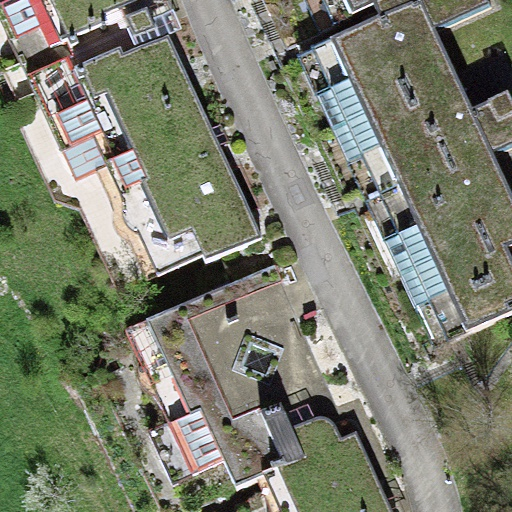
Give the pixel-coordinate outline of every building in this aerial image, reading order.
[(0,0),(0,13),(3,12),(27,0),(0,0)] [(143,0),(27,0),(3,12),(27,63),(108,26),(104,19),(143,0)] [(317,100),(333,134),(455,75),(435,33),(491,8),(487,0),(412,0),(376,16),(378,22),(312,53),(331,93),(317,100)] [(320,0),(334,28),(373,10),(376,16),(412,0),(320,0)] [(39,89),(66,147),(191,87),(168,37),(123,58),(120,52),(39,89)] [(472,112),(455,75),(333,134),(347,165),(361,159),(374,186),(511,121),(511,105),(507,95),(472,112)] [(230,170),(191,87),(66,147),(60,149),(75,181),(106,167),(130,218),(230,170)] [(511,121),(374,186),(398,239),(385,245),(415,310),(429,304),(447,344),(511,314),(511,262),(507,251),(511,248),(511,198),(493,157),(511,147),(511,121)] [(261,238),(230,170),(130,218),(158,278),(202,257),(205,264),(261,238)] [(268,477),(284,511),(329,511),(381,488),(356,433),(352,435),(275,266),(134,331),(175,420),(149,433),(173,486),(224,463),(237,491),(268,477)] [(392,511),(381,488),(329,511),(392,511)]
